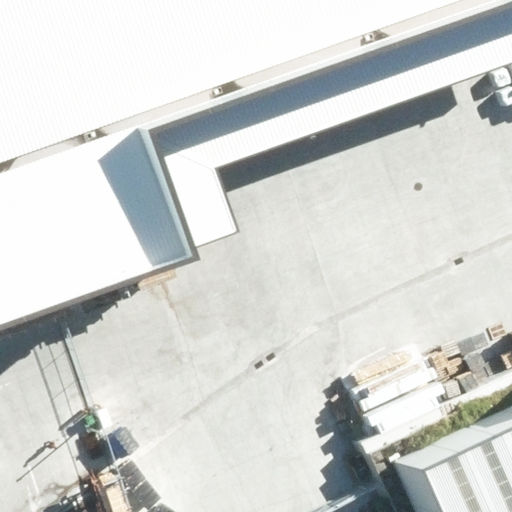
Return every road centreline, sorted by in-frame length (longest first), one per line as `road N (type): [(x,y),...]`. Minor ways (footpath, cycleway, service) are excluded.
road 1 (unknown): [(0,400),(115,364),(168,360),(198,381),(208,403)]
road 2 (unknown): [(208,403),(16,511)]
